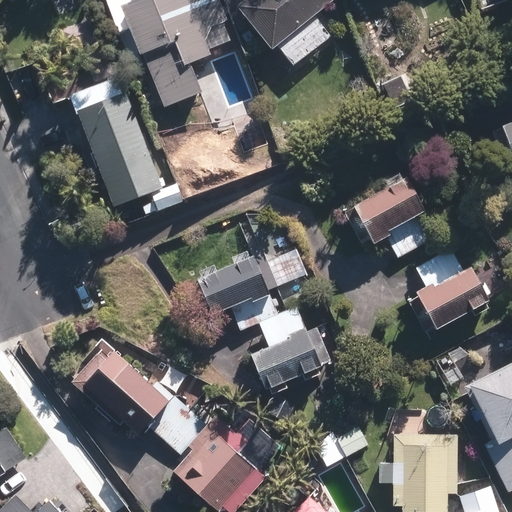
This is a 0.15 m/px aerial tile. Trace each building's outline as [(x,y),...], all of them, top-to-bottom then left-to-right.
[(153,0),(133,8),(168,97),(200,84),(189,58),(232,41),(216,0),(153,0)] [(327,0),(258,0),(249,8),(275,41),(327,0)] [(131,96),(84,114),(117,203),(164,185),(131,96)] [(195,107),(161,120),(171,144),(204,131),(195,107)] [(511,121),(495,128),(510,165),(511,164),(511,121)] [(407,180),(346,213),(364,245),(424,212),(407,180)] [(179,184),(154,196),(160,209),(186,197),(179,184)] [(272,294),(258,259),(202,282),(216,317),(272,294)] [(474,272),(411,303),(426,334),(489,302),(474,272)] [(306,336),(253,359),(266,388),(319,366),(306,336)] [(433,362),(453,386),(481,363),(461,339),(433,362)] [(166,410),(102,352),(74,382),(138,440),(166,410)] [(511,368),(471,389),(495,436),(484,441),(511,493),(511,492),(511,368)] [(267,461),(222,420),(175,471),(221,511),(267,461)] [(338,436),(347,456),(370,445),(361,425),(338,436)] [(338,436),(334,429),(312,439),(326,467),(347,456),(338,436)] [(457,436),(397,435),(395,502),(407,502),(406,511),(446,511),(447,487),(456,487),(457,436)] [(0,457),(0,480),(10,475),(0,457)] [(498,511),(490,487),(464,495),(470,511),(498,511)] [(68,511),(55,497),(38,511),(68,511)] [(326,511),(309,497),(295,511),(326,511)]
